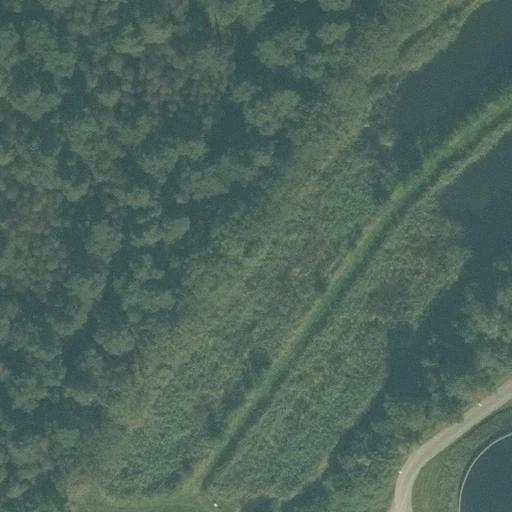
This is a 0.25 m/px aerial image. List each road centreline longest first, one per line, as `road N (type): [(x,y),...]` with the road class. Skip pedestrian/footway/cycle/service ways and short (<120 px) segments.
road 1 (track): [(451,0),(384,55),(56,511)]
road 2 (track): [(378,0),(14,511)]
road 3 (track): [(189,495),(414,180),(511,97)]
road 4 (track): [(71,489),(105,504),(153,505),(189,495)]
